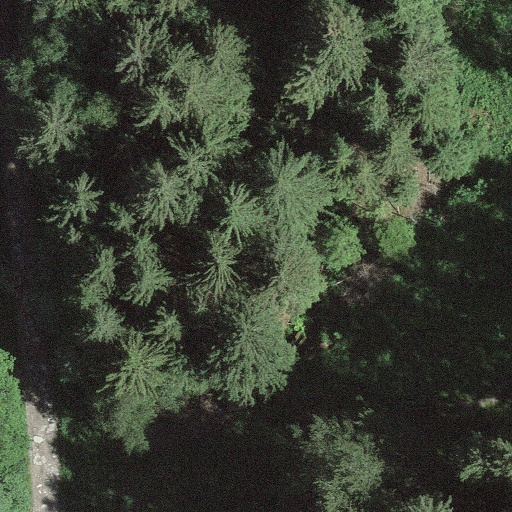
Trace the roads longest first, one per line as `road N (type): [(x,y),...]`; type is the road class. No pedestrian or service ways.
road 1 (track): [(0,11),(10,209),(41,511)]
road 2 (track): [(511,327),(34,451)]
